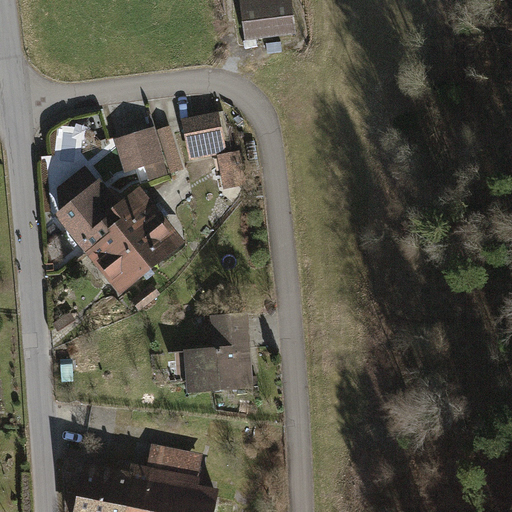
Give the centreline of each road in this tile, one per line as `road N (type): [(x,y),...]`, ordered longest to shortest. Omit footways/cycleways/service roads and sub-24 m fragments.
road 1 (residential): [(18,106),(206,81),(260,106),(277,178),(307,511)]
road 2 (residential): [(18,106),(47,511)]
